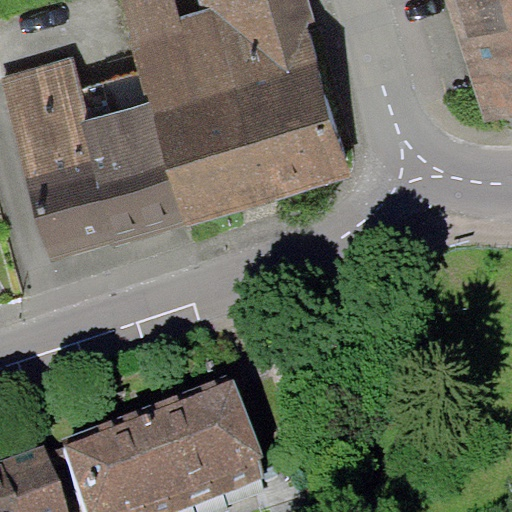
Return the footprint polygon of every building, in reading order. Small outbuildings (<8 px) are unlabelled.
[(294,0),(122,0),(145,86),(179,215),(340,173),(294,0)] [(511,0),(439,0),(472,100),(511,86),(511,0)] [(0,117),(35,252),(179,215),(145,86),(70,105),(59,63),(0,77),(0,117)] [(232,375),(60,439),(87,511),(170,511),(270,475),(232,375)] [(69,511),(44,447),(0,463),(0,511),(69,511)]
